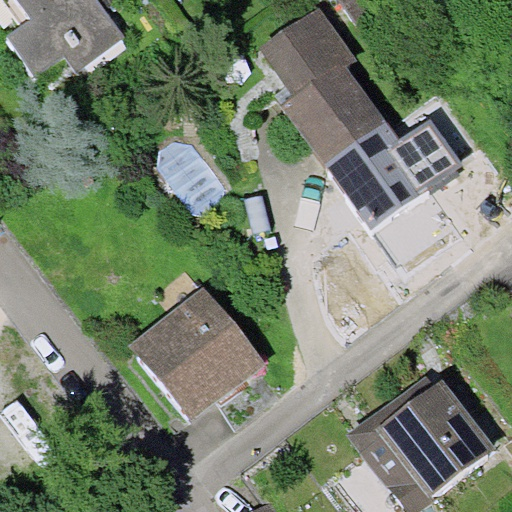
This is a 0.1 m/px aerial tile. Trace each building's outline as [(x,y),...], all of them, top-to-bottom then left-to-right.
[(15,0),(30,20),(7,36),(22,57),(36,76),(66,56),(77,71),(126,37),(100,0),(15,0)] [(260,50),(296,98),(345,61),(349,67),(358,60),(318,6),(260,50)] [(349,67),(345,61),(296,98),(283,106),(323,165),(386,121),(349,67)] [(386,121),(323,165),(370,231),(464,166),(431,119),(399,140),(386,121)] [(265,364),(204,286),(130,344),(191,422),(216,403),(265,364)] [(434,387),(427,377),(385,408),(350,434),(407,511),(415,511),(433,499),(430,496),(494,449),(443,380),(434,387)]
